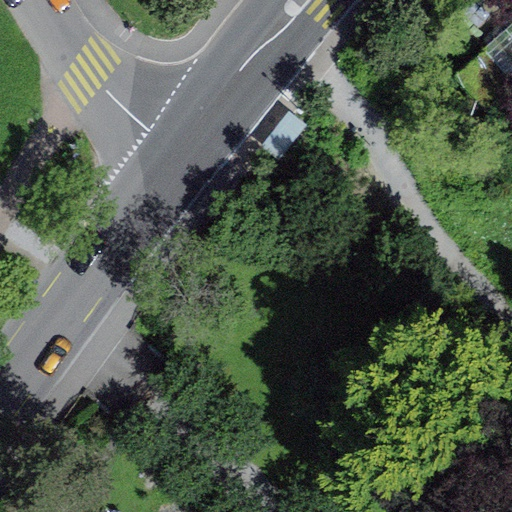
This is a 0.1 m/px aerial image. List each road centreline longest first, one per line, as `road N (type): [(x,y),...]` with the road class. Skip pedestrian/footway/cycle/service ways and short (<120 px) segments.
road 1 (tertiary): [(0,391),(176,155)]
road 2 (residential): [(33,0),(88,70),(176,155)]
road 3 (tertiary): [(176,155),(309,0)]
